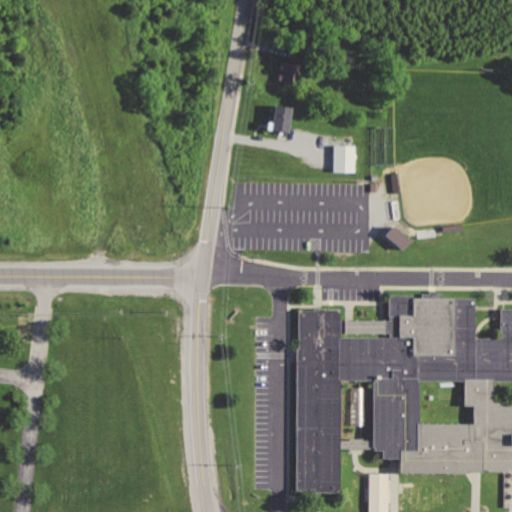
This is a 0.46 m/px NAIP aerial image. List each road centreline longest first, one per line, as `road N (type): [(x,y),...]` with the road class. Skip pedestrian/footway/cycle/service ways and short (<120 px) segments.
road 1 (tertiary): [(246,0),(203,277)]
road 2 (tertiary): [(203,277),(197,407),(208,511)]
road 3 (tertiary): [(203,277),(0,275)]
